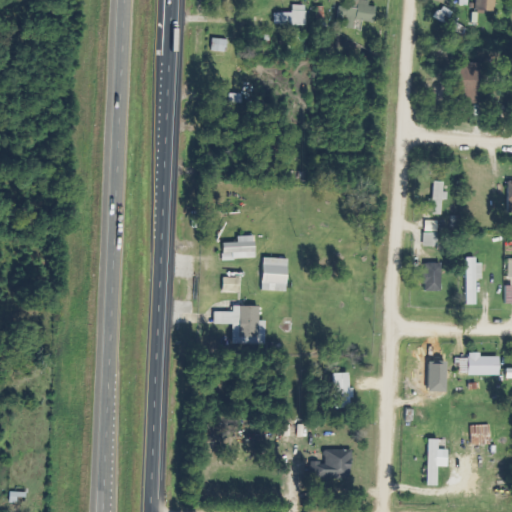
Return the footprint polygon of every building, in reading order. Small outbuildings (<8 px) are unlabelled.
[(370,4),(352,2),(352,0),(335,0),(334,18),(345,18),(345,20),(369,21),(370,4)] [(300,24),(300,6),(288,6),(288,24),(300,24)] [(206,50),(223,50),(223,39),(206,39),(206,50)] [(472,103),(472,62),(449,62),(449,92),(452,92),(452,103),(472,103)] [(438,180),(428,180),(428,214),(438,214),(438,180)] [(511,180),(503,180),(503,202),(511,202),(511,180)] [(258,190),(248,190),(248,220),(258,220),(258,190)] [(217,241),(217,259),(249,259),(249,241),(217,241)] [(460,304),(470,304),(470,257),(460,257),(460,304)] [(503,277),(511,276),(511,258),(503,258),(503,277)] [(436,290),(436,262),(417,262),(417,290),(436,290)] [(256,284),(281,284),(281,264),(256,264),(256,284)] [(215,274),(215,293),(236,293),(236,274),(215,274)] [(227,311),(209,311),(209,324),(228,324),(228,344),(258,344),(259,321),(253,321),(253,305),(227,305),(227,311)] [(493,355),(463,355),(463,358),(454,358),(454,375),(493,375),(493,355)] [(409,368),(409,385),(437,385),(437,368),(409,368)] [(511,376),(511,369),(502,369),(502,377),(511,376)] [(330,393),(346,393),(346,372),(330,372),(330,393)] [(485,445),(485,425),(466,425),(466,445),(485,445)] [(432,483),(432,439),(422,439),(422,483),(432,483)] [(346,478),(346,450),(319,450),(319,461),(307,461),(307,478),(346,478)] [(5,488),(5,503),(21,503),(21,488),(5,488)]
